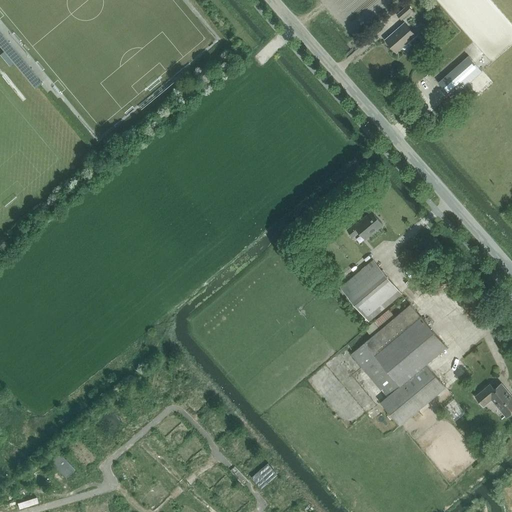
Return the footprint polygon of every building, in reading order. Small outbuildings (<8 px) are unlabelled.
[(402,19),(413,10),(408,5),(397,14),(402,19)] [(397,52),(417,35),(405,22),(385,39),(397,52)] [(43,82),(0,30),(0,42),(37,86),(43,82)] [(469,56),(439,83),(452,98),(467,84),(482,71),(469,56)] [(353,238),(360,232),(365,240),(383,225),(371,211),(355,224),(354,223),(346,229),(353,238)] [(340,287),(369,321),(402,294),(373,260),(340,287)] [(390,413),(394,417),(400,425),(446,387),(426,364),(447,347),(428,324),(433,320),(429,316),(424,320),(410,304),(395,317),(389,309),(365,329),(372,336),(351,354),(386,397),(381,402),(390,413)] [(439,373),(444,370),(449,379),(459,373),(450,358),(435,367),(439,373)] [(487,387),(476,397),(484,406),(491,400),(505,416),(511,410),(511,396),(502,385),(496,390),(491,384),(487,387)] [(459,410),(450,400),(445,404),(449,408),(446,411),(450,416),(459,410)] [(60,453),(51,461),(65,476),(73,468),(75,470),(75,469),(60,453)]
